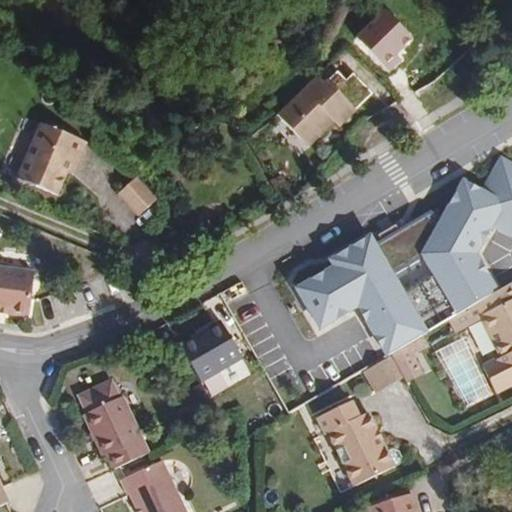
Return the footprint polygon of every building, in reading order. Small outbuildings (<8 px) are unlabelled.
[(408,37),(384,13),(354,42),(388,76),(403,62),(393,51),(408,37)] [(339,67),(328,77),(357,107),(375,91),(355,70),(348,76),(339,67)] [(328,77),(323,71),(272,119),(306,156),(357,107),(328,77)] [(58,193),(67,171),(73,173),(79,157),(86,140),(41,122),(18,177),(58,193)] [(511,235),(511,155),(502,149),(485,182),(464,173),(441,213),(431,207),(410,221),(393,231),(378,239),(371,229),(328,251),(330,260),(293,279),(294,284),(320,324),(359,302),(386,348),(430,323),(424,314),(452,299),(457,308),(498,284),(478,249),(493,226),(511,235)] [(134,219),(153,202),(134,180),(115,196),(134,219)] [(30,299),(35,268),(0,262),(0,307),(27,312),(30,299)] [(511,282),(447,319),(453,332),(481,318),(500,355),(484,363),(497,387),(503,384),(505,389),(511,385),(511,282)] [(242,283),(222,295),(228,305),(248,293),(242,283)] [(228,324),(186,345),(202,378),(245,357),(228,324)] [(425,376),(409,342),(392,352),(403,376),(407,386),(425,376)] [(376,390),(403,376),(392,352),(383,357),(364,368),(376,390)] [(114,397),(107,382),(81,395),(88,409),(114,397)] [(148,449),(120,394),(114,397),(88,409),(81,413),(104,455),(106,454),(113,467),(148,449)] [(377,450),(359,412),(354,415),(347,400),(317,414),(325,430),(328,429),(337,446),(344,442),(351,456),(344,460),(355,482),(390,463),(388,462),(395,459),(395,453),(393,449),(387,447),(383,449),(382,448),(377,450)] [(382,448),(363,410),(359,412),(377,450),(382,448)] [(351,456),(344,442),(337,446),(344,460),(351,456)] [(185,511),(158,460),(119,480),(126,494),(128,493),(138,511),(185,511)] [(355,482),(344,460),(329,468),(340,489),(355,482)] [(418,511),(422,510),(414,488),(370,505),(372,511),(418,511)]
